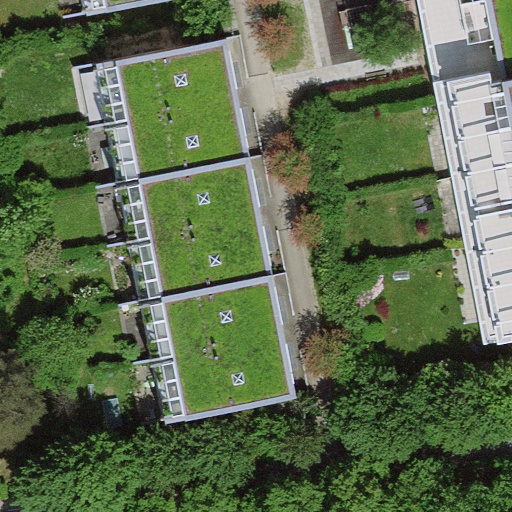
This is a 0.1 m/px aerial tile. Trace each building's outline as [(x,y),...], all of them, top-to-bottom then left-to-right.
[(86,0),(91,20),(196,0),(86,0)] [(511,0),(442,0),(460,92),(511,82),(511,0)] [(105,74),(116,133),(257,106),(246,47),(105,74)] [(511,342),(511,82),(460,92),(508,344),(511,342)] [(127,191),(268,164),(257,106),(116,133),(127,191)] [(138,249),(279,223),(268,164),(127,191),(138,249)] [(138,249),(149,308),(290,281),(279,223),(138,249)] [(160,367),(301,340),(290,281),(149,308),(160,367)] [(171,425),(312,398),(301,340),(160,367),(171,425)]
